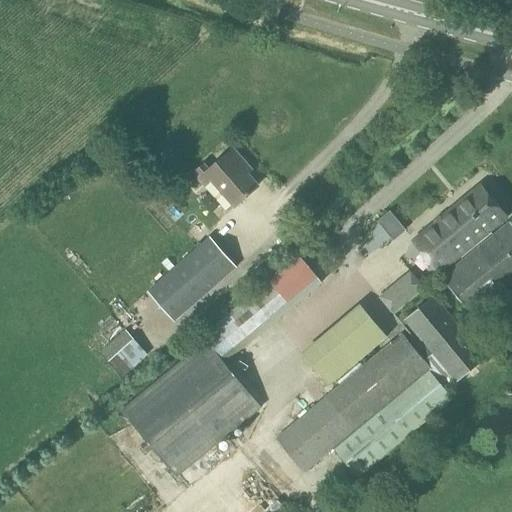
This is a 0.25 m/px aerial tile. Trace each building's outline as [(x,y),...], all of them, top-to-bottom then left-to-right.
[(257,186),(240,166),(244,163),(233,149),(208,170),(203,164),(193,173),(204,185),(210,180),(233,207),(248,195),(248,194),(257,186)] [(505,216),(480,186),(414,242),(439,271),(505,216)] [(511,283),(511,224),(510,222),(441,278),(472,316),(511,283)] [(233,268),(207,238),(146,290),(172,320),(233,268)] [(200,334),(204,338),(119,407),(173,474),(257,406),(218,357),(317,277),(296,251),(200,334)] [(379,298),(393,314),(424,288),(411,272),(379,298)] [(422,341),(432,353),(454,381),(483,358),(434,296),(405,320),(422,341)] [(307,359),(330,386),(386,338),(363,311),(307,359)] [(423,361),(412,349),(400,334),(273,436),(301,471),(330,447),(354,478),(451,399),(426,369),(428,368),(423,361)]
